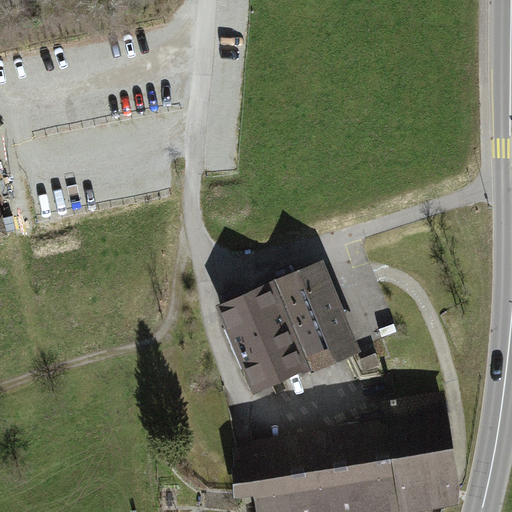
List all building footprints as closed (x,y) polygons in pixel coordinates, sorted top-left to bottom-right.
[(319,265),(266,287),(220,307),(255,388),(301,368),(303,372),(355,350),(319,265)] [(374,355),(362,360),(365,368),(377,364),(374,355)] [(392,427),(253,450),(256,468),(259,488),(262,511),(405,511),(404,507),(445,501),(453,475),(440,396),(388,405),(392,427)] [(237,451),(238,470),(256,468),(253,450),(245,451),(237,451)] [(233,508),(235,492),(224,492),(220,492),(215,491),(210,490),(208,505),(233,508)]
